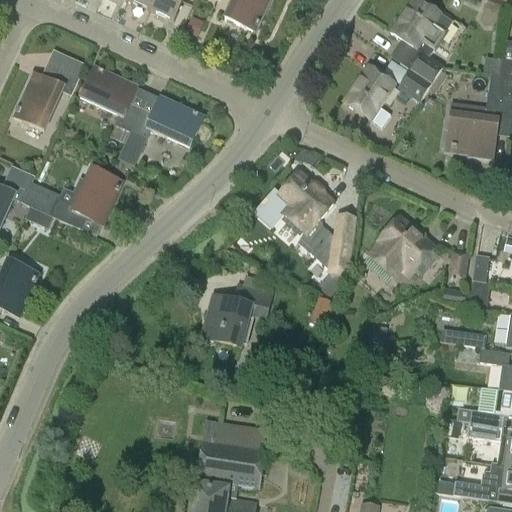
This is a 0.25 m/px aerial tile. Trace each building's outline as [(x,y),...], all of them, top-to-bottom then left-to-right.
[(128,0),(128,3),(150,13),(156,0),(128,0)] [(156,0),(150,13),(174,24),(184,0),(156,0)] [(233,0),(224,21),(256,35),(271,0),(233,0)] [(414,0),(390,36),(421,57),(422,57),(429,61),(453,25),(415,0),(414,0)] [(44,134),(62,95),(71,100),(86,68),(53,53),(41,80),(33,77),(13,120),(44,134)] [(410,74),(431,89),(443,71),(429,61),(422,57),(421,57),(410,74)] [(498,79),(495,102),(511,105),(511,65),(501,64),(498,79)] [(367,69),(342,105),(370,124),(382,132),(391,118),(379,111),(395,88),(367,69)] [(128,135),(130,136),(141,111),(130,106),(137,92),(137,91),(94,70),(80,101),(118,119),(114,128),(115,129),(128,135)] [(434,96),(437,93),(431,89),(410,74),(398,91),(420,105),(428,93),(434,96)] [(487,101),(495,102),(498,79),(490,78),(487,101)] [(141,111),(130,136),(146,143),(150,134),(189,152),(202,120),(160,101),(159,102),(152,116),(141,111)] [(511,118),(511,105),(495,102),(487,101),(485,111),(452,106),(450,116),(445,151),(469,154),(468,160),(492,163),(496,139),(509,140),(510,136),(511,122),(511,118)] [(125,147),(130,136),(128,135),(115,129),(110,140),(125,147)] [(0,231),(13,203),(23,207),(32,186),(35,179),(11,169),(1,191),(0,190),(0,231)] [(88,221),(103,228),(122,185),(92,171),(86,183),(80,181),(73,196),(64,192),(60,199),(32,186),(23,207),(82,234),(88,221)] [(318,224),(335,205),(299,173),(277,199),(288,209),(280,218),(304,239),(300,243),(313,255),(310,258),(327,272),(327,277),(348,281),(357,221),(336,218),(332,239),(322,231),(322,227),(318,224)] [(409,280),(435,250),(399,219),(377,245),(365,258),(394,285),(403,275),(409,280)] [(451,254),(447,285),(465,287),(469,257),(468,256),(452,254),(451,254)] [(476,259),(472,285),(472,287),(485,289),(485,287),(486,287),(489,261),(476,259)] [(0,279),(0,318),(2,313),(19,321),(39,277),(7,263),(0,279)] [(274,296),(237,287),(233,304),(213,299),(202,341),(240,351),(249,319),(266,324),(274,296)] [(465,311),(474,312),(476,297),(467,296),(465,311)] [(334,309),(319,302),(310,323),(325,330),(334,309)] [(385,348),(387,332),(375,330),(373,346),(385,348)] [(484,352),(486,339),(461,335),(459,348),(484,352)] [(501,369),(497,394),(511,395),(511,370),(508,370),(510,357),(480,353),(478,366),(501,369)] [(511,420),(511,395),(497,394),(494,417),(459,412),(458,425),(457,426),(460,426),(469,428),(498,432),(500,419),(511,420)] [(446,424),(444,440),(458,442),(460,426),(457,426),(458,425),(446,424)] [(204,427),(201,447),(196,486),(228,490),(260,494),(268,437),(268,436),(204,427)] [(497,443),(498,432),(469,428),(467,439),(497,443)] [(511,445),(500,443),(496,468),(511,470),(511,445)] [(437,484),(436,497),(458,500),(511,508),(511,470),(496,468),(491,467),(490,477),(489,476),(485,476),(482,479),(481,490),(437,484)] [(190,511),(254,511),(256,506),(226,502),(228,490),(196,486),(196,488),(194,487),(190,511)]
